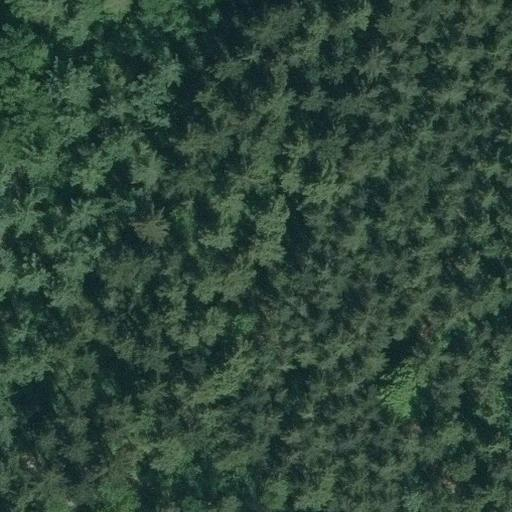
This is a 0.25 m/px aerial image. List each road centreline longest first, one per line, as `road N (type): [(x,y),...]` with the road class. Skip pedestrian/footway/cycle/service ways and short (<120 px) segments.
road 1 (track): [(511,75),(403,395),(410,436),(462,511)]
road 2 (track): [(249,511),(0,458)]
